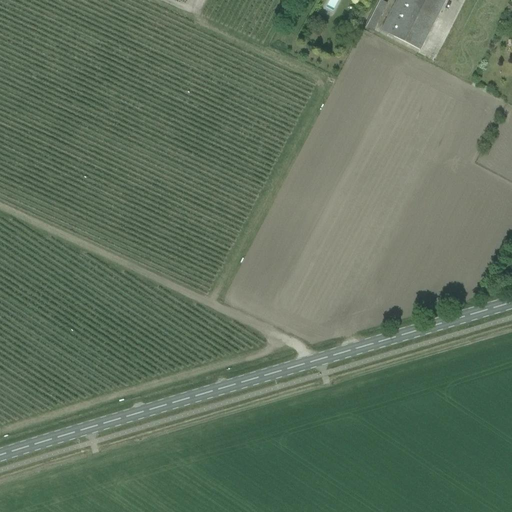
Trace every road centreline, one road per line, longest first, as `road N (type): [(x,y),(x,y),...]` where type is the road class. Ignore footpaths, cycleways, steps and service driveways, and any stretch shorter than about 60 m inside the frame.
road 1 (tertiary): [(0,455),(511,303)]
road 2 (track): [(0,203),(280,336),(313,362)]
